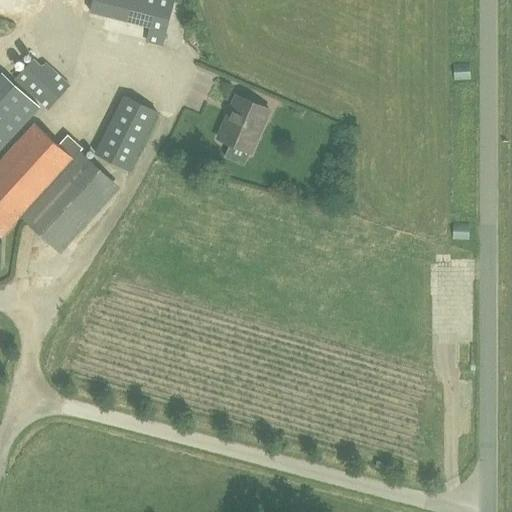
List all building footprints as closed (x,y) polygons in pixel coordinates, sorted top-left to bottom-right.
[(93,0),(90,14),(148,29),(145,40),(162,44),(173,0),(93,0)] [(37,55),(16,79),(49,109),(71,85),(37,55)] [(470,63),(453,63),(453,80),(470,80),(470,63)] [(97,153),(129,169),(158,111),(125,95),(97,153)] [(220,139),(251,152),(269,108),(237,95),(220,139)] [(56,142),(35,123),(0,160),(0,233),(2,236),(21,215),(61,251),(121,187),(79,148),(81,146),(66,132),(56,142)] [(469,223),(453,223),(452,240),(469,240),(469,223)]
